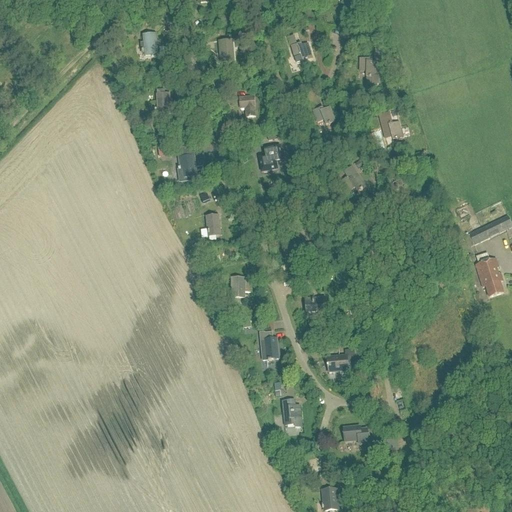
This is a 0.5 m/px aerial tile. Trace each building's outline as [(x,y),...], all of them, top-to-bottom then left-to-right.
[(361,8),(359,0),(342,0),(344,7),(350,5),(352,10),(361,8)] [(140,45),(141,55),(145,55),(146,58),(158,57),(157,37),(144,38),(145,45),(140,45)] [(290,47),(297,45),(295,38),(288,40),(290,47)] [(220,44),(221,64),(234,63),(233,43),(220,44)] [(301,49),(301,46),(291,49),(295,61),(301,59),(303,64),(312,62),(308,47),(301,49)] [(367,73),(367,79),(367,85),(379,86),(379,79),(376,79),(377,64),(370,63),(371,61),(361,60),(360,73),(367,73)] [(144,72),(139,68),(135,74),(141,78),(144,72)] [(260,93),(266,90),(263,84),(257,87),(260,93)] [(156,96),(157,118),(159,117),(171,117),(170,97),(170,95),(165,95),(165,91),(157,92),(157,96),(156,96)] [(256,119),(254,99),(240,100),(241,111),(246,111),(247,120),(256,119)] [(407,111),(405,105),(396,107),(398,114),(407,111)] [(335,125),(329,110),(323,113),(322,110),(313,114),(318,126),(324,123),(326,128),(335,125)] [(392,127),(391,125),(388,115),(379,117),(382,127),(385,139),(391,138),(393,143),(402,141),(398,126),(392,127)] [(158,147),(160,159),(171,157),(169,146),(158,147)] [(198,182),(193,148),(177,150),(179,171),(177,171),(179,185),(198,182)] [(261,161),(262,176),(278,175),(276,159),(261,161)] [(365,189),(357,177),(354,186),(349,178),(342,184),(349,194),(354,190),(357,195),(365,189)] [(207,194),(200,197),(202,205),(210,202),(207,194)] [(211,208),(219,207),(217,196),(212,197),(213,203),(211,203),(211,208)] [(207,220),(209,239),(221,238),(219,218),(207,220)] [(464,239),(470,250),(511,229),(511,224),(509,218),(464,239)] [(307,261),(314,260),(313,245),(306,245),(305,242),(293,243),(295,262),(307,261)] [(498,276),(496,271),(498,270),(496,261),(476,267),(483,289),(486,289),(490,300),(503,295),(500,284),(503,283),(500,275),(498,276)] [(323,267),(324,275),(332,273),(331,266),(323,267)] [(232,300),(245,301),(245,281),(233,281),(232,300)] [(307,315),(320,313),(320,319),(327,318),(327,310),(325,300),(306,302),(307,315)] [(262,363),(266,363),(279,361),(277,340),(273,341),(272,334),(265,334),(259,334),(262,363)] [(350,346),(353,346),(353,351),(359,351),(360,341),(353,340),(353,343),(350,343),(350,346)] [(328,361),(329,373),(349,371),(347,359),(328,361)] [(295,403),(282,404),(285,428),(296,427),(296,431),(303,431),(301,409),(296,409),(295,403)] [(344,431),(345,441),(345,443),(358,442),(359,445),(369,444),(368,432),(361,432),(361,429),(344,431)] [(379,453),(388,452),(387,442),(378,443),(379,453)] [(360,480),(353,479),(351,487),(358,489),(360,480)] [(358,490),(364,492),(367,485),(362,482),(358,490)] [(324,493),(325,511),(338,511),(336,492),(324,493)]
